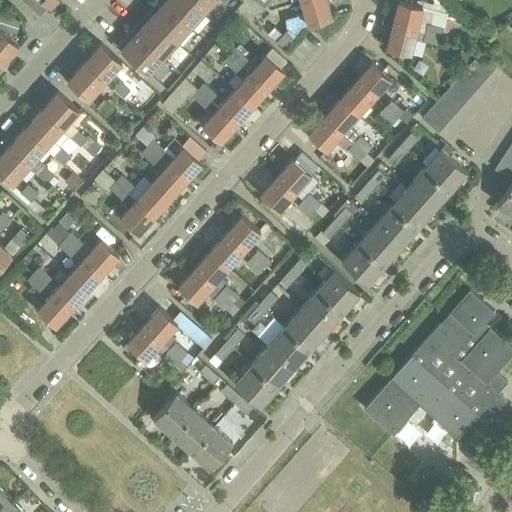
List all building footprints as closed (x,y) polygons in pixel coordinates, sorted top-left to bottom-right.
[(23,0),(41,16),(49,7),(51,8),(58,0),(23,0)] [(190,0),(163,0),(162,1),(190,27),(204,12),(190,0)] [(190,0),(204,12),(214,0),(190,0)] [(273,26),(268,32),(284,47),(295,35),(300,26),(308,23),(331,16),(326,0),(300,0),(305,13),(286,18),(287,29),(283,34),(273,26)] [(398,0),(392,24),(441,36),(467,41),(470,26),(462,17),(447,14),(448,11),(422,6),(398,0)] [(176,42),(190,27),(162,1),(148,17),(176,42)] [(0,59),(3,62),(19,44),(1,28),(16,33),(20,20),(1,13),(0,15),(0,59)] [(148,17),(135,32),(163,57),(176,42),(148,17)] [(414,39),(439,43),(441,36),(392,24),(387,47),(411,53),(414,39)] [(149,72),(163,57),(135,32),(121,47),(149,72)] [(102,41),(84,60),(106,79),(123,60),(102,41)] [(284,70),(266,54),(256,65),(235,46),(229,53),(230,54),(242,65),(250,72),(268,88),(284,70)] [(468,64),(471,50),(460,48),(457,62),(468,64)] [(423,118),(438,132),(496,65),(480,52),(423,118)] [(230,54),(224,61),(236,71),(242,65),(230,54)] [(88,98),(106,79),(84,60),(67,79),(88,98)] [(371,61),(355,80),(373,96),(390,78),(371,61)] [(252,105),(268,88),(250,72),(234,89),(252,105)] [(184,77),(179,83),(205,107),(211,100),(197,88),(184,77)] [(124,95),(130,89),(120,80),(114,86),(124,95)] [(339,97),(358,113),(373,96),(355,80),(339,97)] [(203,81),(197,88),(211,100),(217,94),(203,81)] [(58,89),(41,108),(62,127),(61,128),(92,154),(99,147),(68,121),(79,108),(58,89)] [(225,100),(219,107),(237,123),(252,105),(234,89),(225,100)] [(339,97),(324,115),(365,151),(371,145),(348,124),(358,113),(339,97)] [(96,107),(106,117),(114,108),(104,99),(96,107)] [(391,123),(399,116),(405,122),(413,114),(406,107),(403,110),(391,99),(379,112),(391,123)] [(213,113),(203,125),(220,141),(237,123),(219,107),(211,100),(205,107),(213,113)] [(71,156),(52,139),(61,128),(62,127),(41,108),(24,127),(46,146),(52,152),(51,153),(63,164),(71,156)] [(367,166),(373,159),(365,151),(324,115),(307,133),(326,149),(334,140),(346,151),(348,148),(367,166)] [(416,123),(410,129),(418,136),(423,130),(416,123)] [(24,127),(8,145),(29,164),(47,181),(54,174),(36,156),(46,146),(24,127)] [(148,144),(147,145),(160,157),(166,150),(142,128),(136,134),(148,144)] [(411,131),(399,144),(407,151),(418,138),(411,131)] [(166,150),(160,157),(167,164),(185,180),(201,162),(198,159),(205,151),(191,138),(184,146),(174,157),(166,150)] [(511,180),(497,203),(511,212),(511,143),(496,168),(511,178),(511,180)] [(399,144),(388,157),(395,164),(407,151),(399,144)] [(21,190),(12,183),(29,164),(8,145),(0,153),(0,172),(11,183),(8,187),(28,204),(39,192),(28,183),(21,190)] [(154,164),(160,157),(147,145),(140,152),(154,164)] [(440,147),(424,166),(450,189),(467,174),(440,147)] [(293,157),(277,175),(295,191),(294,192),(302,198),(314,208),(322,215),(328,209),(309,192),(319,180),(311,173),(318,166),(301,150),(294,158),(293,157)] [(161,171),(152,182),(169,198),(185,180),(167,164),(160,157),(154,164),(161,171)] [(424,167),(407,185),(433,208),(449,189),(424,167)] [(378,169),(367,182),(374,188),(385,175),(378,169)] [(82,179),(73,171),(64,181),(74,189),(82,179)] [(122,173),(115,181),(129,193),(135,185),(122,173)] [(294,192),(295,191),(277,175),(261,193),(279,209),(294,192)] [(123,199),(129,193),(115,181),(110,187),(123,199)] [(152,182),(136,199),(154,215),(169,198),(152,182)] [(355,195),(363,201),(374,188),(367,182),(355,195)] [(407,185),(391,203),(416,226),(433,208),(407,185)] [(128,207),(120,217),(137,233),(154,215),(136,199),(129,193),(123,199),(121,201),(128,207)] [(302,198),(296,205),(308,215),(314,208),(302,198)] [(350,201),(334,219),(341,225),(357,207),(350,201)] [(374,222),(400,244),(416,226),(391,203),(374,222)] [(70,209),(59,220),(68,227),(78,216),(70,209)] [(0,230),(11,218),(3,211),(0,214),(0,230)] [(241,214),(225,232),(243,249),(260,230),(241,214)] [(334,219),(322,232),(329,238),(341,225),(334,219)] [(59,222),(53,228),(64,238),(77,249),(82,243),(59,222)] [(383,263),(400,244),(374,222),(358,240),(383,263)] [(3,246),(0,242),(0,266),(12,253),(29,235),(20,227),(3,246)] [(210,250),(228,266),(243,249),(225,232),(210,250)] [(71,255),(77,249),(64,238),(58,244),(71,255)] [(82,243),(77,249),(85,256),(102,272),(119,254),(101,238),(92,248),(84,241),(82,243)] [(366,282),(383,263),(358,240),(341,259),(366,282)] [(309,247),(292,266),(299,272),(316,253),(309,247)] [(258,248),(251,255),(263,266),(269,258),(258,248)] [(219,276),(228,266),(210,250),(194,268),(239,307),(245,300),(227,285),(228,283),(219,276)] [(251,255),(245,262),(257,272),(263,266),(251,255)] [(87,290),(102,272),(85,256),(69,274),(87,290)] [(52,277),(39,265),(32,273),(46,284),(52,277)] [(280,280),(287,286),(299,272),(292,266),(280,280)] [(232,302),(238,308),(239,307),(194,268),(178,286),(196,302),(205,292),(226,308),(232,302)] [(333,269),(316,288),(341,310),(358,291),(333,269)] [(39,291),(46,284),(32,273),(25,279),(39,291)] [(53,291),(71,307),(87,290),(69,274),(53,291)] [(389,378),(362,408),(392,436),(420,405),(456,438),(506,381),(496,372),(511,354),(511,345),(489,326),(484,321),(494,309),(469,287),(439,322),(389,378)] [(325,329),(341,310),(316,288),(300,306),(325,329)] [(271,290),(259,303),(266,309),(278,296),(271,290)] [(37,309),(55,325),(71,307),(53,291),(37,309)] [(247,317),(255,323),(266,309),(259,303),(247,317)] [(159,306),(143,324),(187,364),(194,357),(176,341),(177,340),(169,332),(178,322),(177,322),(172,318),(159,306)] [(300,306),(283,325),(309,347),(325,329),(300,306)] [(180,310),(172,318),(177,322),(178,322),(204,346),(212,338),(184,314),(180,310)] [(126,342),(145,359),(154,348),(163,356),(161,358),(171,366),(173,363),(181,371),(187,364),(143,324),(126,342)] [(292,365),(309,347),(283,325),(267,343),(292,365)] [(237,327),(226,339),(234,346),(245,333),(237,327)] [(208,359),(216,366),(234,346),(226,339),(208,359)] [(267,343),(251,361),(276,384),(292,365),(267,343)] [(259,403),(276,384),(251,361),(234,380),(259,403)] [(205,364),(199,371),(212,382),(218,376),(205,364)] [(221,390),(233,401),(239,395),(227,383),(221,390)] [(177,389),(153,414),(172,432),(196,406),(177,389)] [(260,426),(266,419),(252,406),(239,395),(233,401),(246,413),(260,426)] [(172,432),(190,448),(214,423),(196,406),(172,432)] [(225,452),(232,458),(246,442),(237,435),(232,440),(214,423),(190,448),(209,465),(223,450),(225,452)] [(0,511),(3,511),(13,503),(0,489),(0,511)] [(3,511),(22,511),(13,503),(3,511)]
